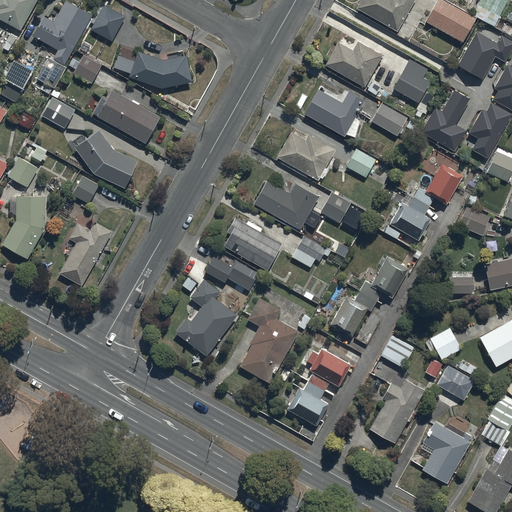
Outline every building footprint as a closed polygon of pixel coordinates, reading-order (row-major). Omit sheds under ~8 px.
[(0,0),(0,19),(20,31),(37,0),(0,0)] [(361,0),(356,9),(397,33),(416,0),(361,0)] [(441,0),(437,0),(425,22),(462,43),(476,19),(441,0)] [(507,0),(479,0),(472,15),(495,27),(507,0)] [(44,17),(33,36),(70,57),(93,17),(66,1),(54,23),(44,17)] [(112,42),(126,17),(105,6),(91,31),(112,42)] [(511,49),(511,41),(502,35),(497,44),(477,33),(458,65),(483,79),(495,57),(505,62),(511,49)] [(337,43),(325,66),(364,88),(382,56),(357,42),(352,51),(337,43)] [(131,74),(130,77),(162,89),(192,82),(187,57),(164,62),(138,52),(134,61),(118,55),(114,68),(131,74)] [(91,84),(102,65),(83,55),(73,74),(91,84)] [(65,68),(49,58),(36,79),(44,83),(41,89),(49,94),(65,68)] [(409,59),(393,90),(418,103),(429,82),(422,78),(427,68),(409,59)] [(0,93),(16,102),(33,72),(13,61),(0,84),(0,93)] [(511,66),(507,64),(494,88),(498,90),(493,100),(511,110),(511,66)] [(318,89),(304,114),(343,137),(344,135),(355,138),(359,123),(355,119),(364,102),(348,92),(342,103),(318,89)] [(470,99),(454,90),(442,112),(435,108),(422,133),(455,151),(466,131),(455,125),(470,99)] [(93,114),(146,144),(160,118),(112,91),(108,99),(103,96),(93,114)] [(75,110),(52,98),(43,117),(66,129),(75,110)] [(381,103),(371,121),(396,136),(407,119),(381,103)] [(511,114),(491,103),(486,112),(482,110),(469,134),(478,139),(472,149),(488,158),(511,114)] [(99,130),(75,148),(94,174),(125,188),(138,162),(113,150),(99,130)] [(335,150),(308,135),(305,141),(290,133),(277,157),(317,179),(318,178),(322,180),(328,170),(325,168),(335,150)] [(38,146),(32,157),(41,162),(43,160),(44,161),(47,156),(45,155),(47,151),(38,146)] [(511,156),(511,153),(497,148),(487,174),(508,182),(511,170),(511,159),(511,156)] [(356,149),(345,167),(365,178),(376,160),(356,149)] [(8,176),(28,187),(38,168),(19,158),(8,176)] [(0,179),(8,165),(0,160),(0,179)] [(424,192),(433,199),(446,206),(462,180),(439,166),(424,192)] [(99,187),(83,177),(72,195),(88,204),(99,187)] [(266,181),(254,204),(300,230),(318,198),(295,184),(289,195),(266,181)] [(417,188),(412,197),(407,194),(399,207),(390,224),(418,241),(431,220),(424,215),(433,199),(424,192),(417,188)] [(45,229),(46,198),(42,197),(42,192),(22,191),(22,197),(17,197),(16,221),(3,245),(28,259),(45,229)] [(351,203),(332,193),(321,212),(340,223),(351,203)] [(511,194),(503,215),(511,219),(511,194)] [(365,215),(351,207),(343,221),(357,229),(365,215)] [(467,229),(481,235),(488,217),(474,212),(467,229)] [(229,234),(223,246),(267,271),(281,245),(259,233),(261,229),(247,221),(245,224),(234,218),(226,233),(229,234)] [(82,287),(112,232),(94,222),(90,230),(78,223),(69,239),(77,243),(59,274),(82,287)] [(330,252),(303,237),(291,257),(310,268),(315,259),(319,262),(323,254),(327,256),(330,252)] [(213,256),(205,272),(225,283),(228,279),(250,291),(260,274),(236,260),(232,267),(213,256)] [(391,299),(408,270),(387,258),(371,285),(365,282),(354,300),(347,296),(330,325),(351,338),(367,310),(370,311),(381,293),(391,299)] [(511,285),(511,259),(484,265),(489,290),(511,285)] [(473,294),(473,277),(448,277),(448,294),(473,294)] [(205,357),(236,316),(214,299),(220,292),(203,279),(189,298),(201,306),(190,321),(186,318),(174,334),(205,357)] [(269,384),(298,332),(276,320),(281,309),(259,297),(246,320),(258,327),(248,344),(251,345),(239,367),(269,384)] [(511,318),(479,338),(495,366),(511,356),(511,318)] [(460,351),(448,328),(429,338),(430,340),(424,343),(429,353),(436,350),(441,361),(460,351)] [(392,335),(380,355),(403,368),(415,348),(392,335)] [(307,382),(324,391),(328,382),(338,387),(350,365),(321,350),(318,355),(312,352),(307,362),(312,365),(309,370),(312,372),(307,382)] [(435,377),(441,365),(431,360),(425,372),(435,377)] [(447,366),(436,385),(464,401),(475,382),(447,366)] [(414,410),(424,391),(405,381),(400,389),(390,384),(381,400),(385,402),(370,431),(394,444),(407,421),(409,423),(415,411),(414,410)] [(324,391),(307,382),(302,392),(297,389),(286,410),(317,426),(328,405),(319,400),(324,391)] [(501,446),(508,432),(507,432),(511,421),(511,405),(511,402),(511,399),(500,394),(486,420),(489,421),(481,436),(501,446)] [(447,484),(470,443),(468,442),(471,436),(447,422),(444,428),(435,422),(423,443),(434,449),(422,470),(447,484)] [(482,511),(495,511),(511,485),(511,451),(507,449),(500,462),(494,459),(488,470),(486,469),(467,503),(482,511)]
